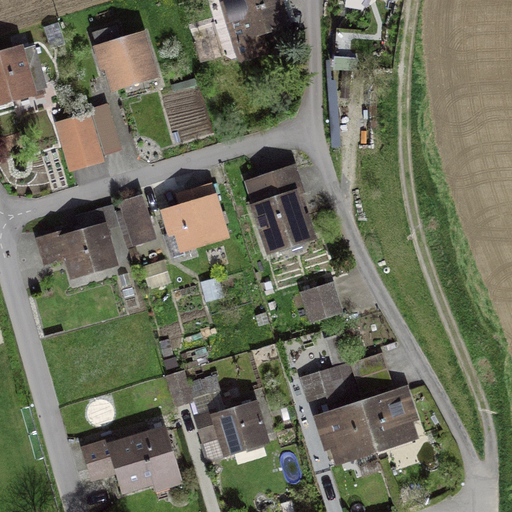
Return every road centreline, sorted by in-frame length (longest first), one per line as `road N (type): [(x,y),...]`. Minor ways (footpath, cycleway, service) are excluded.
road 1 (track): [(414,0),(401,104),(406,183),(427,271),(483,411),(487,511)]
road 2 (residential): [(479,511),(467,454),(352,235),(309,133)]
road 3 (residential): [(309,133),(0,225)]
road 4 (residential): [(71,511),(0,241)]
road 5 (residential): [(309,133),(311,0)]
